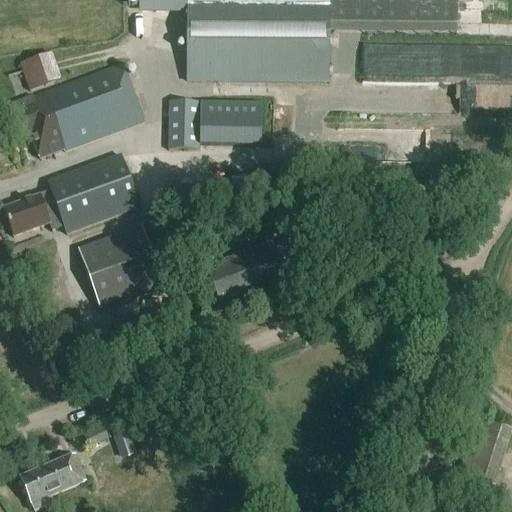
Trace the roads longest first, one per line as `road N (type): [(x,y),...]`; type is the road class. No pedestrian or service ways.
road 1 (unclassified): [(0,435),(441,272),(469,274)]
road 2 (track): [(511,204),(487,233),(453,309),(399,511)]
